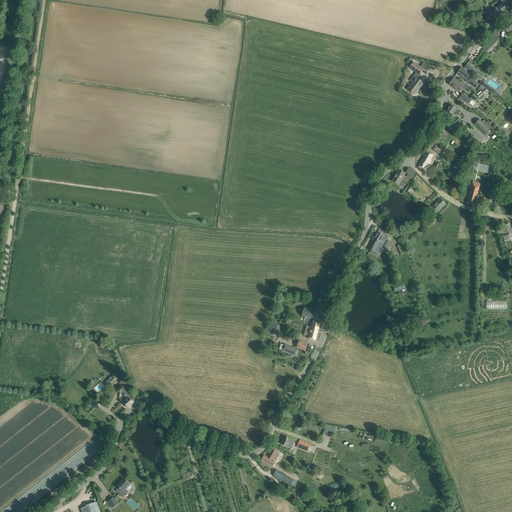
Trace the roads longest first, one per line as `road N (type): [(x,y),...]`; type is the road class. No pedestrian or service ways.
road 1 (unclassified): [(48,511),(104,466),(120,423),(143,401),(156,403),(190,436),(258,452),(319,347),(329,297),(366,230),(371,189),(407,159)]
road 2 (track): [(15,197),(43,0)]
road 3 (unclassified): [(407,159),(424,142),(451,75),(511,12)]
road 4 (unclassified): [(511,220),(455,203),(407,159)]
